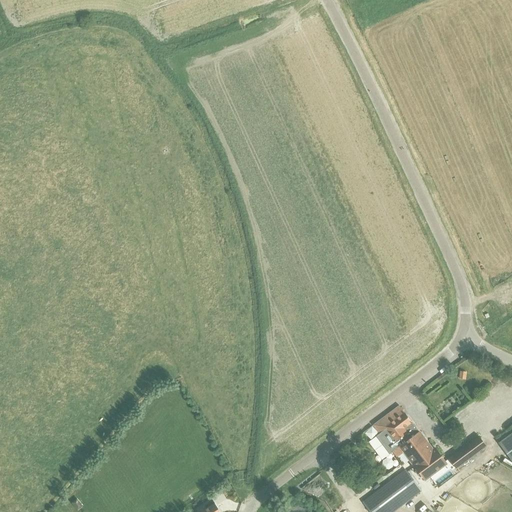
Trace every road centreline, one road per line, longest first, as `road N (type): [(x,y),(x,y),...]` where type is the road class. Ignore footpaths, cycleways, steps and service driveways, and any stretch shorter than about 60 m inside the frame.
road 1 (tertiary): [(464,340),(462,284),(327,0)]
road 2 (residential): [(268,489),(464,340)]
